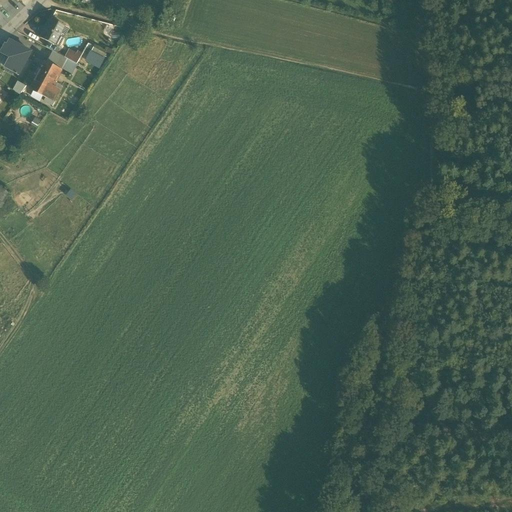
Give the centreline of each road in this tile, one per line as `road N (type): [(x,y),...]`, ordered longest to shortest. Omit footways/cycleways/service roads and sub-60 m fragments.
road 1 (track): [(393,505),(396,311),(433,180),(431,0)]
road 2 (track): [(42,0),(432,105)]
